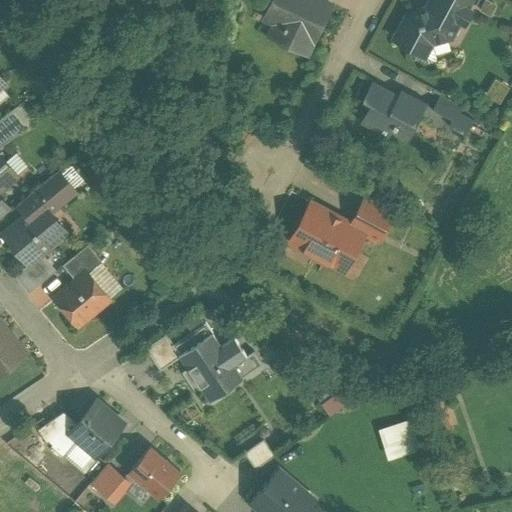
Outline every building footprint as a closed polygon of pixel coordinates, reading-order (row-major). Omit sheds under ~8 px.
[(330,0),(260,0),(252,18),(266,24),(260,38),(304,58),(331,1),(330,0)] [(469,0),(425,0),(424,2),(402,9),(387,42),(421,60),(428,47),(456,27),(469,0)] [(372,77),(349,120),(402,147),(424,103),(372,77)] [(495,103),(505,87),(492,79),(482,94),(495,103)] [(0,191),(21,174),(2,150),(28,130),(10,108),(0,115),(0,191)] [(71,165),(59,169),(65,186),(77,181),(71,165)] [(39,195),(0,226),(0,248),(22,276),(72,236),(39,195)] [(280,245),(309,261),(334,217),(304,201),(280,245)] [(343,222),(334,217),(309,261),(343,280),(364,243),(373,248),(389,220),(355,201),(343,222)] [(68,280),(44,299),(70,333),(111,301),(90,274),(102,264),(86,245),(58,267),(68,280)] [(0,319),(0,373),(26,353),(0,319)] [(197,342),(178,354),(190,371),(192,370),(195,375),(187,380),(195,392),(201,388),(210,400),(243,378),(234,364),(246,355),(234,337),(221,345),(205,322),(190,332),(197,342)] [(313,397),(328,416),(354,396),(340,377),(313,397)] [(89,395),(56,432),(91,462),(123,424),(89,395)] [(376,426),(381,457),(415,452),(410,420),(376,426)] [(242,452),(252,467),(270,455),(260,440),(242,452)] [(149,446),(127,471),(158,498),(180,472),(149,446)] [(109,498),(126,478),(108,463),(91,483),(109,498)] [(302,511),(313,499),(281,472),(252,506),(259,511),(302,511)] [(132,483),(126,478),(109,498),(115,503),(132,483)]
